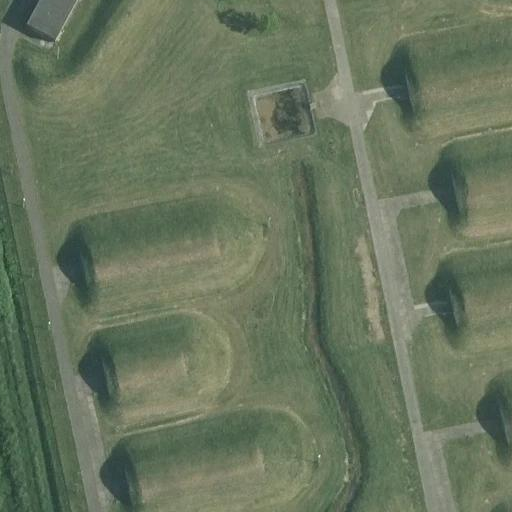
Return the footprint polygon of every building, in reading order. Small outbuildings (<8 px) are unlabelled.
[(40,0),(22,33),(51,48),(76,0),(40,0)] [(511,91),(511,47),(413,67),(415,80),(407,82),(404,67),(403,67),(406,82),(410,99),(413,114),(414,114),(411,99),(419,97),(421,110),(511,91)] [(511,203),(511,159),(460,171),(463,183),(454,185),(451,170),(450,170),(453,185),(457,201),(460,217),(461,217),(458,202),(466,200),(469,213),(511,203)] [(212,220),(88,245),(91,258),(82,260),(79,244),(78,245),(81,260),(85,277),(88,292),(88,291),(85,276),(94,275),(96,287),(220,262),(216,241),(212,220)] [(511,271),(457,283),(460,296),(451,297),(448,282),(447,283),(451,298),(454,315),(457,330),(458,329),(455,314),(463,313),(466,325),(511,315),(511,271)] [(112,367),(104,369),(101,354),(100,354),(103,369),(107,387),(110,401),(111,401),(108,386),(116,384),(119,397),(188,383),(179,340),(110,355),(112,367)] [(510,415),(502,416),(499,401),(498,401),(501,417),(505,433),(508,448),(509,448),(506,433),(511,431),(511,400),(508,402),(510,415)] [(256,437),(132,462),(135,475),(126,477),(123,462),(126,477),(129,494),(132,509),(133,509),(130,494),(138,492),(141,505),(265,479),(261,458),(256,437)]
